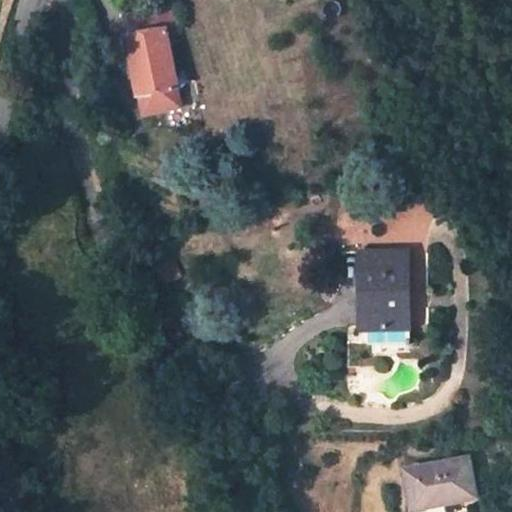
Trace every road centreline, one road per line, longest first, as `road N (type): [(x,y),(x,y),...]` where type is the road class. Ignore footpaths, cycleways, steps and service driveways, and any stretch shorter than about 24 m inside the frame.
road 1 (residential): [(257,511),(104,237),(70,119),(65,0)]
road 2 (unclassified): [(13,511),(0,450),(0,101),(30,0)]
